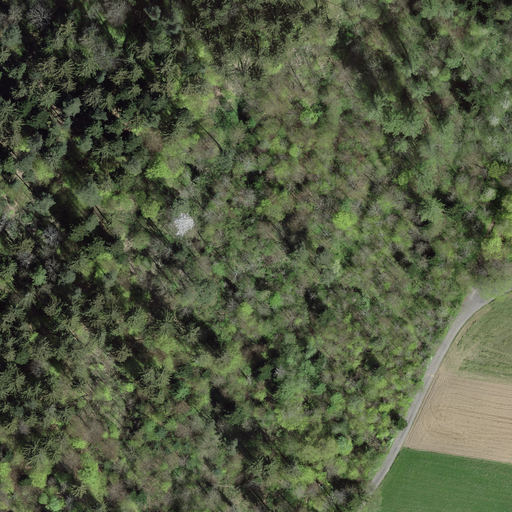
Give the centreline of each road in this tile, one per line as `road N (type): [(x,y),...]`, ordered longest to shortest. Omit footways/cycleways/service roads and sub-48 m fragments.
road 1 (residential): [(511,286),(475,302),(457,322),(390,457),(348,511)]
road 2 (track): [(511,191),(484,240),(468,308)]
